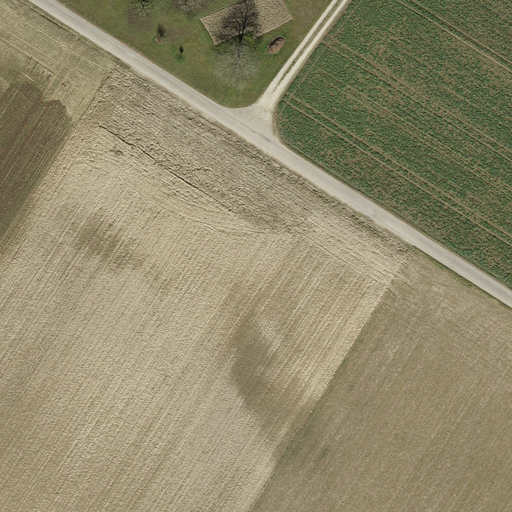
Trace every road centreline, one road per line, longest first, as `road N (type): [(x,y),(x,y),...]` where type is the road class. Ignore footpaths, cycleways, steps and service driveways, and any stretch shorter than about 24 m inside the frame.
road 1 (unclassified): [(511,299),(247,130)]
road 2 (unclassified): [(247,130),(42,0)]
road 3 (unclassified): [(247,130),(343,0)]
